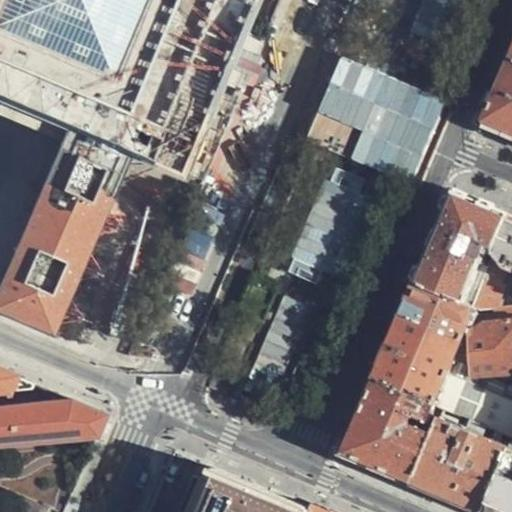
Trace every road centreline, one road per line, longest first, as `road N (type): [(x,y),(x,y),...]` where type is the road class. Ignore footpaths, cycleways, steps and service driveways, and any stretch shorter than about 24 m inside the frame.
road 1 (residential): [(157,399),(311,469),(455,148)]
road 2 (tertiary): [(295,79),(157,399)]
road 3 (residential): [(455,148),(295,79)]
road 4 (residential): [(0,331),(157,399)]
road 5 (residential): [(455,148),(511,18)]
road 6 (tertiary): [(157,399),(107,511)]
